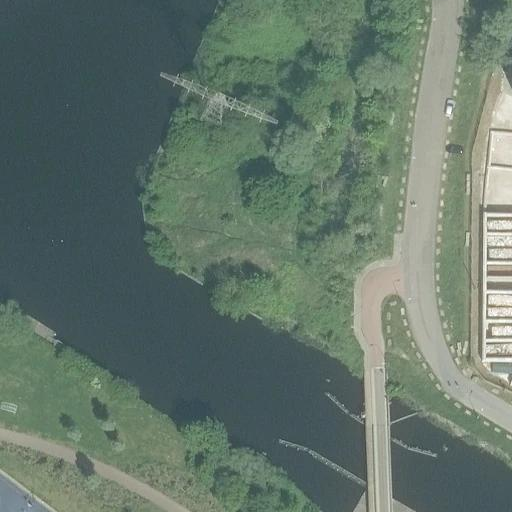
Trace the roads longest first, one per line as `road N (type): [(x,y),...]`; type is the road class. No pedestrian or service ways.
road 1 (unclassified): [(387,245),(371,295),(381,511)]
road 2 (unclassified): [(387,245),(418,152),(448,0)]
road 3 (unclassified): [(511,419),(447,371),(422,319),(414,265),(387,245)]
